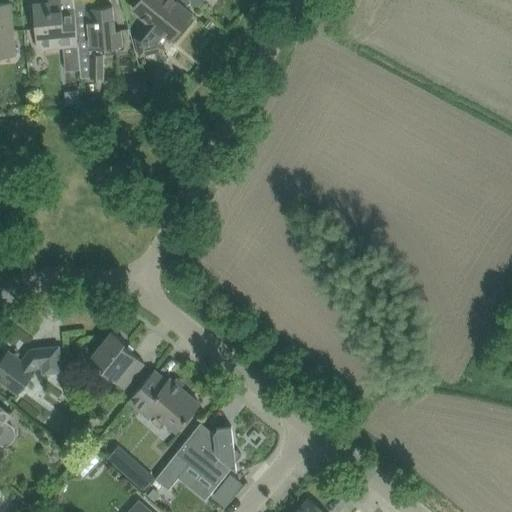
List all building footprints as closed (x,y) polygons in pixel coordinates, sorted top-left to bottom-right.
[(64,46),(78,45),(75,10),(63,11),(62,0),(42,0),(34,1),(35,3),(34,4),(37,36),(38,36),(39,48),(52,47),(64,46)] [(74,0),(75,9),(75,10),(78,45),(81,69),(82,77),(91,77),(91,78),(106,78),(106,54),(104,54),(103,48),(124,46),(122,30),(116,31),(113,6),(95,8),(92,0),(74,0)] [(141,0),(140,2),(141,2),(134,10),(149,22),(136,37),(141,54),(158,50),(156,41),(163,33),(170,39),(191,14),(173,0),(141,0)] [(0,51),(16,50),(11,3),(0,4),(0,51)] [(79,89),(65,91),(67,104),(81,102),(79,89)] [(125,388),(145,363),(123,346),(126,342),(112,331),(92,356),(105,367),(102,370),(125,388)] [(40,365),(41,364),(43,373),(48,373),(62,372),(60,346),(31,349),(22,361),(8,351),(0,362),(0,379),(19,394),(36,372),(35,371),(40,365)] [(177,431),(200,403),(170,378),(165,384),(152,373),(130,401),(143,413),(148,406),(177,431)] [(0,443),(1,444),(3,444),(5,444),(7,444),(9,443),(11,442),(13,440),(14,438),(14,436),(15,434),(15,432),(14,430),(13,428),(12,426),(10,425),(6,421),(11,414),(0,406),(0,443)] [(177,453),(156,479),(169,490),(179,477),(190,464),(217,486),(232,467),(237,471),(236,462),(242,455),(235,449),(232,427),(218,428),(209,429),(201,423),(177,453)] [(119,444),(108,458),(144,490),(155,477),(119,444)] [(74,468),(84,477),(102,457),(91,448),(74,468)] [(243,482),(231,473),(213,496),(225,506),(243,482)] [(323,511),(309,499),(296,511),(323,511)] [(151,511),(139,501),(129,511),(151,511)]
